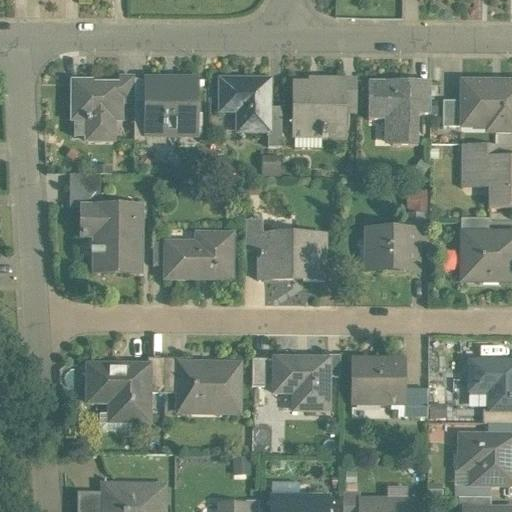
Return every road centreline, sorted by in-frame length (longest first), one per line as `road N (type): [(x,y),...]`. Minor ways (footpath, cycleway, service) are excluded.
road 1 (residential): [(35,325),(511,326)]
road 2 (residential): [(22,39),(35,325)]
road 3 (residential): [(22,39),(290,37)]
road 4 (residential): [(290,37),(511,40)]
road 5 (residential): [(35,325),(49,511)]
